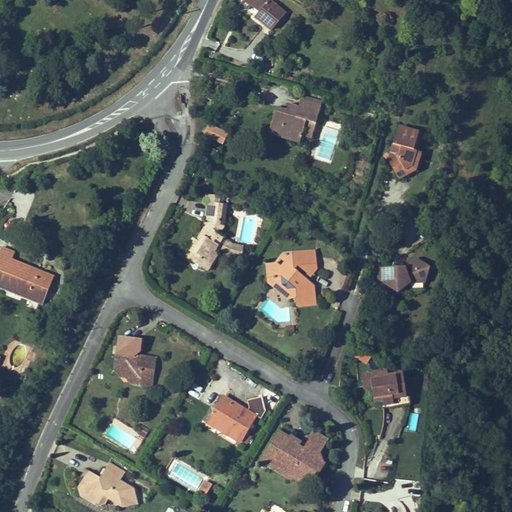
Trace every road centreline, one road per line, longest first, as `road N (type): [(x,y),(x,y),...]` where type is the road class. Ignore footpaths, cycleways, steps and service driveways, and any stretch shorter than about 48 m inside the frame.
road 1 (residential): [(120,287),(20,511)]
road 2 (residential): [(314,394),(120,287)]
road 3 (residential): [(338,511),(350,445),(342,421),(314,394)]
road 4 (residential): [(174,176),(120,287)]
